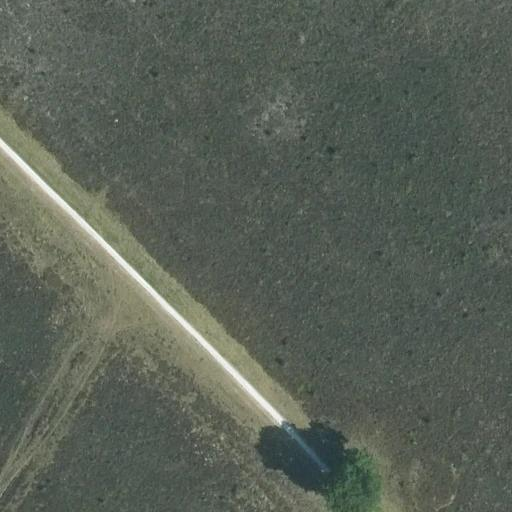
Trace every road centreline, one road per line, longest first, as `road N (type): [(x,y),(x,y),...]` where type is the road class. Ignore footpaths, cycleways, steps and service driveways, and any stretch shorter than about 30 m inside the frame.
road 1 (track): [(0,182),(329,511)]
road 2 (track): [(111,294),(0,468)]
